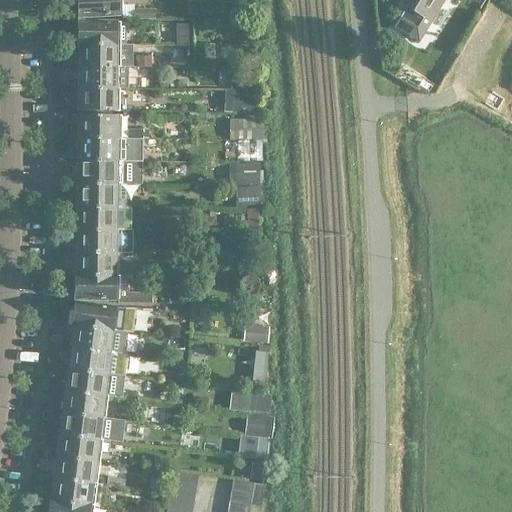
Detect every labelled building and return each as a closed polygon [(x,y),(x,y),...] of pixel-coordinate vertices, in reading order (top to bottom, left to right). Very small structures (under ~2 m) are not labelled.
[(117,4),(116,0),(75,0),(75,5),(78,7),(78,17),(122,15),(121,4),(117,4)] [(423,22),(427,25),(429,26),(444,0),(406,0),(404,5),(406,6),(400,17),(419,29),(423,22)] [(133,9),(133,18),(155,18),(155,9),(133,9)] [(78,46),(79,46),(115,46),(115,33),(119,33),(119,23),(78,22),(78,33),(76,34),(76,42),(78,43),(78,46)] [(188,45),(187,24),(175,24),(175,46),(188,45)] [(115,46),(79,46),(79,47),(77,48),(77,56),(79,57),(79,67),(119,67),(119,58),(115,58),(115,46)] [(79,88),(119,89),(127,89),(127,67),(119,67),(79,67),(79,77),(76,78),(76,86),(78,87),(79,88)] [(233,68),(233,69),(233,76),(231,76),(231,90),(242,90),(256,91),(256,69),(233,68)] [(119,89),(79,88),(79,91),(76,92),(76,100),(78,102),(78,111),(118,112),(118,101),(119,89)] [(256,91),(250,91),(242,90),(232,90),(232,113),(256,114),(256,91)] [(130,102),(130,112),(145,112),(145,102),(130,102)] [(78,129),(78,138),(116,139),(142,139),(142,131),(116,130),(117,116),(78,115),(78,117),(76,120),(76,127),(78,129)] [(261,122),(256,122),(238,121),(237,138),(261,139),(261,122)] [(78,161),(77,161),(116,162),(116,139),(78,138),(78,139),(75,142),(75,149),(78,151),(78,161)] [(127,162),(140,162),(140,153),(127,153),(127,162)] [(77,174),(77,186),(125,186),(125,185),(116,184),(116,162),(77,161),(75,164),(75,172),(77,174)] [(235,186),(235,187),(259,188),(259,187),(258,163),(234,164),(235,186)] [(77,199),(77,209),(115,209),(125,209),(125,200),(125,186),(77,186),(74,189),(74,197),(77,199)] [(235,208),(260,207),(259,188),(235,187),(235,208)] [(77,231),(114,232),(119,232),(119,222),(115,222),(115,209),(77,209),(74,210),(74,219),(77,222),(76,225),(77,231)] [(258,232),(257,209),(245,210),(246,232),(258,232)] [(77,243),(77,254),(119,254),(119,244),(114,244),(114,232),(77,231),(75,233),(74,241),(77,243)] [(76,266),(76,275),(131,276),(131,265),(119,265),(119,254),(77,254),(74,256),(74,264),(76,266)] [(131,276),(76,275),(75,275),(75,276),(73,278),(73,287),(75,289),(75,299),(118,300),(118,301),(121,301),(121,304),(151,304),(151,293),(128,293),(128,288),(118,288),(118,277),(131,277),(131,276)] [(72,327),(73,327),(115,332),(119,333),(121,320),(116,319),(118,309),(75,304),(74,314),(72,316),(71,323),(73,325),(72,327)] [(244,326),(243,342),(267,343),(268,328),(244,326)] [(71,347),(71,348),(108,352),(110,341),(114,342),(115,332),(73,327),(72,336),(70,337),(69,345),(71,347)] [(66,366),(68,369),(105,374),(107,363),(122,365),(124,354),(108,352),(71,348),(70,358),(67,359),(66,366)] [(182,349),(169,348),(168,359),(181,360),(182,349)] [(253,381),(266,381),(268,350),(255,350),(253,381)] [(180,383),(182,365),(172,364),(170,382),(180,383)] [(63,388),(65,392),(107,397),(119,399),(122,377),(105,374),(68,369),(67,380),(64,381),(63,388)] [(62,413),(62,414),(100,418),(101,406),(105,407),(107,397),(65,392),(64,402),(61,404),(61,410),(62,413)] [(251,393),(249,409),(268,412),(271,396),(251,393)] [(60,427),(59,436),(101,442),(102,432),(98,431),(100,418),(62,414),(62,416),(60,417),(59,424),(60,427)] [(248,417),(246,433),(261,435),(263,419),(248,417)] [(56,458),(94,463),(98,464),(99,454),(107,455),(109,443),(101,442),(59,436),(59,437),(57,439),(56,446),(58,449),(56,458)] [(269,440),(241,436),(238,456),(267,460),(269,440)] [(55,471),(54,480),(101,486),(101,484),(95,484),(96,476),(92,475),(94,463),(56,458),(56,459),(54,461),(53,468),(55,471)] [(252,466),(249,479),(262,481),(264,468),(252,466)] [(171,485),(194,488),(197,476),(173,473),(171,485)] [(120,479),(107,477),(106,486),(118,488),(120,479)] [(52,492),(51,502),(88,506),(92,507),(92,506),(99,506),(101,486),(54,480),(54,481),(51,483),(50,490),(52,492)] [(251,495),(253,484),(232,481),(230,491),(251,495)] [(253,484),(251,495),(249,505),(260,507),(264,486),(253,484)] [(192,500),(194,488),(171,485),(169,496),(192,500)] [(251,495),(230,491),(228,502),(249,506),(249,505),(251,495)] [(167,508),(190,511),(192,500),(169,496),(167,508)] [(87,511),(88,506),(51,502),(50,501),(50,503),(47,504),(47,511),(46,511),(87,511)] [(248,511),(249,506),(228,502),(226,511),(248,511)]
